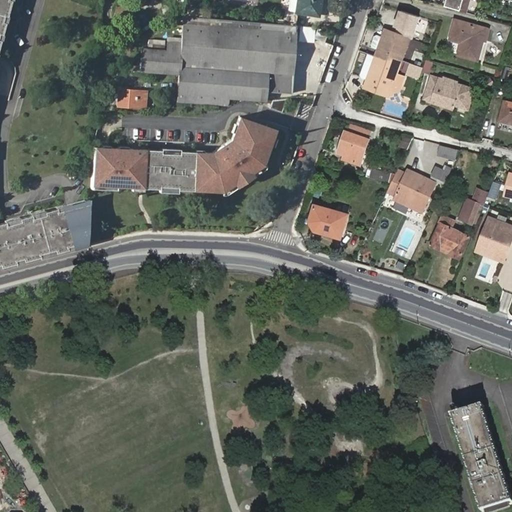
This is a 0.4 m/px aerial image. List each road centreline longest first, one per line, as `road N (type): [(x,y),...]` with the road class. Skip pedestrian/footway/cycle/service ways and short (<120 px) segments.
road 1 (tertiary): [(272,258),(201,249),(126,252),(0,286)]
road 2 (tertiary): [(511,340),(272,258)]
road 3 (residential): [(326,106),(511,155)]
road 4 (residential): [(272,258),(326,106)]
road 5 (unknown): [(475,511),(445,407),(473,388)]
